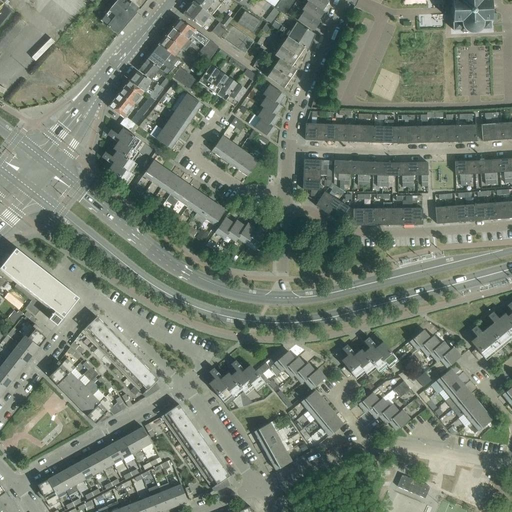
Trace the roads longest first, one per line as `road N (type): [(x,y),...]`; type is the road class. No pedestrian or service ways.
road 1 (secondary): [(26,182),(167,290),(242,316),(313,317),(511,265)]
road 2 (secondary): [(281,301),(194,281),(42,161)]
road 3 (secondary): [(511,251),(281,301)]
road 4 (residential): [(511,225),(352,232),(308,211),(285,211)]
road 5 (residential): [(511,148),(287,149)]
road 6 (secondary): [(42,161),(172,0)]
road 7 (residential): [(16,483),(183,384)]
road 8 (residential): [(287,149),(298,94),(339,0)]
road 9 (residential): [(285,190),(237,187),(190,154),(215,116)]
road 10 (residential): [(93,297),(0,415)]
road 11 (residential): [(368,448),(509,465)]
road 12 (residential): [(259,487),(183,384)]
